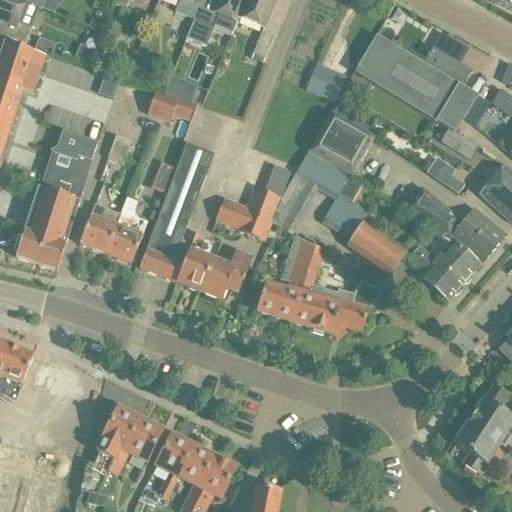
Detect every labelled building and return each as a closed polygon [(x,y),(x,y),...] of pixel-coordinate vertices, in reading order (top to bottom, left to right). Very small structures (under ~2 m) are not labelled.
[(17,23),(25,3),(26,3),(19,0),(0,0),(0,34),(25,45),(31,29),(17,23)] [(19,0),(26,3),(25,3),(41,10),(44,0),(19,0)] [(116,0),(114,6),(124,11),(128,0),(116,0)] [(193,22),(201,0),(177,0),(180,1),(175,15),(193,22)] [(201,0),(193,22),(186,40),(198,45),(206,48),(214,27),(233,34),(239,20),(238,19),(245,0),(214,0),(214,2),(209,0),(201,0)] [(263,30),(275,0),(245,0),(238,19),(239,20),(263,30)] [(511,0),(496,0),(495,4),(511,12),(511,0)] [(263,65),(274,38),(262,33),(251,60),(263,65)] [(453,133),(472,102),(475,105),(478,100),(472,96),(376,38),(353,76),(370,85),(448,132),(456,137),(457,136),(453,133)] [(34,54),(35,53),(5,43),(0,58),(0,160),(24,89),(33,92),(45,58),(34,54)] [(81,46),(75,59),(87,64),(93,51),(81,46)] [(447,59),(438,72),(462,87),(471,73),(447,59)] [(129,74),(141,78),(146,67),(133,62),(129,74)] [(346,78),(316,66),(306,92),(336,103),(346,78)] [(348,85),(364,95),(370,85),(367,84),(353,76),(348,85)] [(170,78),(163,95),(190,104),(196,87),(170,78)] [(147,117),(170,125),(172,118),(188,124),(195,106),(190,104),(163,95),(156,92),(147,117)] [(503,112),(511,100),(501,93),(492,106),(503,112)] [(503,112),(511,119),(511,118),(511,100),(503,112)] [(329,114),(308,152),(350,178),(353,179),(375,139),(329,114)] [(511,128),(498,145),(509,155),(511,157),(511,128)] [(456,137),(448,132),(441,143),(469,161),(477,148),(457,136),(456,137)] [(65,135),(65,134),(64,134),(63,135),(63,134),(57,150),(51,153),(52,155),(40,191),(38,190),(19,251),(18,250),(15,261),(58,273),(80,204),(90,167),(92,160),(97,145),(96,145),(95,146),(65,135)] [(116,138),(108,157),(124,163),(132,143),(116,138)] [(139,271),(177,286),(184,267),(173,263),(214,156),(187,146),(139,271)] [(421,259),(424,254),(419,250),(413,245),(406,253),(366,226),(371,216),(339,197),(350,178),(308,152),(297,174),(296,173),(280,203),(282,204),(271,226),(292,237),(317,191),(335,202),(322,226),(350,242),(346,249),(391,280),(403,261),(407,264),(422,277),(420,280),(448,304),(455,296),(459,296),(462,291),(462,288),(462,287),(434,264),(431,267),(421,259)] [(511,175),(504,168),(491,182),(511,200),(511,175)] [(459,196),(465,187),(451,178),(445,187),(459,196)] [(511,225),(511,200),(491,182),(479,196),(511,225)] [(462,226),(421,189),(404,211),(451,239),(483,265),(505,238),(474,212),(462,226)] [(264,244),(279,200),(253,191),(248,208),(223,200),(215,224),(235,230),(234,233),(264,244)] [(114,236),(127,200),(126,200),(120,217),(95,207),(79,247),(105,257),(114,236)] [(114,236),(105,257),(131,267),(142,239),(147,224),(138,220),(134,213),(138,204),(127,200),(114,236)] [(291,325),(315,248),(301,242),(288,284),(280,282),(277,292),(265,288),(257,314),(291,325)] [(471,277),(479,267),(451,243),(434,262),(424,254),(421,259),(431,267),(434,264),(462,287),(464,285),(467,285),(471,280),(471,277)] [(369,311),(380,295),(363,283),(357,291),(355,297),(338,292),(336,302),(334,308),(306,299),(308,294),(310,294),(316,276),(323,252),(315,248),(291,325),(313,332),(312,334),(322,337),(323,335),(331,337),(334,326),(362,334),(369,311)] [(239,295),(252,261),(235,255),(230,270),(189,254),(184,267),(177,286),(221,303),(226,290),(239,295)] [(192,351),(195,341),(153,328),(150,338),(192,351)] [(511,338),(500,352),(511,362),(511,338)] [(0,379),(21,388),(33,358),(0,344),(0,379)] [(511,434),(511,421),(499,413),(508,398),(494,389),(455,448),(470,458),(463,468),(478,478),(508,432),(511,434)] [(86,463),(81,493),(88,495),(86,505),(106,510),(108,499),(110,500),(115,478),(116,479),(122,468),(113,464),(120,450),(124,452),(139,422),(118,411),(102,441),(95,454),(99,456),(94,467),(86,463)] [(161,433),(139,422),(124,452),(120,450),(113,464),(122,468),(129,455),(146,464),(161,433)] [(156,498),(164,502),(176,478),(191,448),(170,438),(155,467),(168,474),(156,498)] [(193,487),(186,501),(194,505),(202,490),(198,488),(213,459),(191,448),(176,478),(193,487)] [(37,462),(5,454),(0,474),(0,478),(32,486),(37,462)] [(194,505),(186,501),(181,510),(183,511),(182,511),(204,511),(212,497),(219,500),(234,470),(213,459),(198,488),(202,490),(194,505)] [(69,469),(37,462),(32,486),(64,494),(70,469),(69,469)] [(32,486),(0,478),(0,503),(26,510),(32,486)] [(59,511),(64,494),(32,486),(26,510),(37,511),(59,511)] [(275,511),(279,493),(257,489),(253,511),(275,511)] [(25,511),(26,510),(0,503),(0,511),(25,511)]
